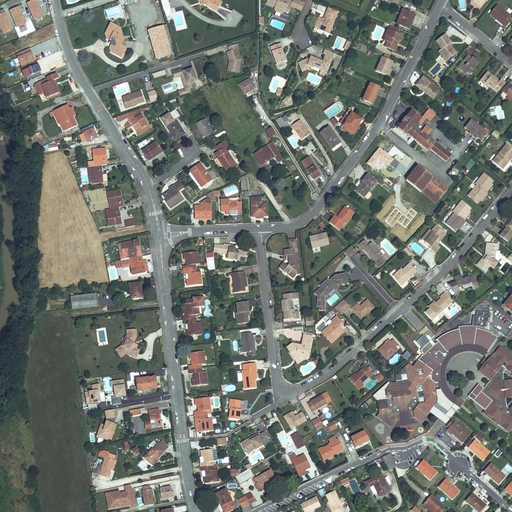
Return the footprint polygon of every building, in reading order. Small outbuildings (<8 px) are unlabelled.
[(37,0),(35,0),(28,3),(33,18),(42,15),(37,0)] [(201,0),(202,1),(203,1),(204,5),(216,11),(221,2),(216,0),(201,0)] [(301,11),(305,3),(296,0),(293,0),(293,2),(287,0),(267,0),(268,0),(266,4),(275,7),(274,8),(275,11),(281,14),(284,12),(285,11),(289,13),(291,7),(301,11)] [(498,6),(490,15),(498,22),(500,19),(504,23),(503,25),(506,29),(511,21),(509,19),(511,16),(498,6)] [(15,26),(25,22),(19,7),(0,14),(0,24),(3,32),(12,28),(7,15),(11,14),(15,26)] [(338,12),(328,8),(324,18),(325,19),(322,20),(322,19),(319,17),(316,23),(321,25),(319,29),(329,33),(338,12)] [(413,13),(403,9),(397,24),(409,29),(411,25),(410,24),(412,19),(411,19),(413,13)] [(111,23),(106,32),(110,31),(109,29),(115,27),(116,29),(120,28),(111,23)] [(166,25),(163,26),(168,43),(172,42),(166,25)] [(148,30),(156,59),(171,54),(168,43),(163,26),(148,30)] [(120,28),(116,29),(115,27),(109,29),(110,31),(106,32),(105,35),(107,39),(110,40),(111,45),(110,48),(111,52),(121,58),(127,48),(121,45),(120,44),(123,38),(120,28)] [(385,41),(389,43),(387,48),(394,51),(395,46),(398,41),(398,40),(400,41),(402,36),(397,34),(388,30),(383,41),(385,41)] [(444,35),(435,42),(441,49),(440,50),(448,59),(455,53),(448,44),(450,42),(444,35)] [(277,64),(283,62),(286,61),(281,48),(282,48),(280,43),(270,47),(277,64)] [(237,44),(228,47),(230,52),(227,53),(230,61),(232,63),(231,69),(239,71),(241,60),(237,50),(239,49),(237,44)] [(16,54),(21,67),(35,61),(29,48),(16,54)] [(325,55),(323,62),(316,59),(315,60),(313,59),(313,58),(311,57),(310,58),(299,63),(302,71),(313,67),(327,72),(332,57),(325,55)] [(480,63),(472,57),(471,58),(468,63),(465,66),(462,63),(458,67),(466,74),(468,72),(471,74),(480,63)] [(392,62),(382,58),(377,71),(386,74),(388,69),(389,69),(392,62)] [(26,77),(28,81),(42,75),(36,61),(21,67),(25,77),(26,77)] [(232,63),(230,61),(228,70),(238,73),(239,71),(231,69),(232,63)] [(182,68),(172,72),(174,78),(181,76),(184,75),(189,89),(196,87),(194,82),(197,81),(193,68),(183,71),(182,68)] [(501,79),(500,81),(496,78),(495,79),(491,76),(492,75),(488,71),(482,79),(486,82),(484,85),(488,88),(490,87),(497,93),(505,82),(501,79)] [(56,73),(46,77),(47,80),(48,83),(42,85),(40,82),(35,84),(39,95),(44,93),(46,98),(59,93),(53,80),(55,80),(58,78),(56,73)] [(423,77),(416,86),(423,91),(424,90),(426,92),(426,94),(429,97),(432,93),(434,93),(436,95),(440,91),(423,77)] [(250,78),(239,85),(246,98),(251,95),(249,91),(255,88),(250,78)] [(445,84),(440,79),(437,83),(442,88),(445,84)] [(59,93),(46,98),(47,100),(61,94),(55,80),(53,80),(59,93)] [(503,91),(506,94),(511,85),(511,84),(510,83),(503,91)] [(379,88),(370,84),(363,98),(366,100),(365,101),(371,103),(374,96),(375,96),(379,88)] [(158,99),(155,90),(148,93),(150,101),(158,99)] [(133,95),(122,99),(126,109),(136,105),(136,104),(144,101),(141,91),(132,94),(133,95)] [(189,98),(187,93),(184,94),(180,96),(177,97),(179,103),(183,101),(187,100),(187,99),(189,98)] [(286,105),(292,99),(289,95),(283,102),(286,105)] [(69,109),(67,105),(55,111),(56,115),(59,114),(63,123),(61,124),(64,131),(77,126),(72,116),(71,117),(67,109),(69,109)] [(142,113),(140,109),(126,114),(127,119),(129,121),(127,122),(125,127),(127,130),(132,126),(134,125),(139,132),(137,133),(138,135),(150,128),(140,114),(142,113)] [(358,124),(361,119),(352,113),(352,112),(349,109),(339,124),(343,126),(341,129),(350,136),(358,124)] [(422,118),(412,110),(406,117),(405,117),(401,122),(402,122),(397,128),(406,135),(407,134),(411,137),(412,135),(416,138),(414,140),(418,143),(419,142),(425,146),(423,147),(428,151),(429,149),(446,162),(451,155),(426,135),(431,129),(426,125),(421,131),(418,129),(426,118),(430,121),(435,114),(429,109),(422,118)] [(184,132),(176,120),(180,117),(175,110),(161,118),(175,140),(182,136),(181,134),(184,132)] [(127,119),(126,114),(117,117),(119,122),(127,119)] [(330,121),(334,126),(338,122),(334,117),(330,121)] [(284,123),(281,118),(276,120),(282,131),(288,127),(285,122),(284,123)] [(212,133),(205,119),(195,124),(203,138),(212,133)] [(297,131),(298,132),(297,133),(302,140),(310,133),(300,120),(292,126),(296,131),(297,131)] [(479,127),(471,120),(465,128),(468,129),(470,131),(469,132),(469,133),(472,136),(479,127)] [(361,126),(358,124),(350,136),(350,137),(353,139),(361,126)] [(88,126),(80,130),(82,134),(84,133),(88,141),(97,137),(93,129),(90,130),(88,126)] [(340,143),(329,127),(320,133),(332,149),(340,143)] [(487,133),(479,127),(472,136),(475,138),(476,138),(477,137),(479,138),(481,140),(487,133)] [(269,130),(266,131),(270,138),(276,134),(272,128),(269,130)] [(495,130),(492,134),(497,138),(500,134),(495,130)] [(156,142),(142,151),(149,161),(158,155),(157,154),(161,151),(156,142)] [(224,142),(215,148),(218,152),(216,153),(222,163),(221,163),(227,172),(237,166),(234,162),(227,152),(225,148),(227,146),(224,142)] [(278,152),(273,143),(254,154),(261,165),(275,156),(274,154),(278,152)] [(509,161),(511,157),(511,149),(506,145),(496,157),(498,159),(495,163),(502,169),(508,163),(507,162),(508,160),(509,161)] [(92,150),(94,161),(88,162),(88,167),(101,166),(107,165),(105,149),(92,150)] [(227,152),(234,162),(237,160),(231,150),(227,152)] [(283,159),(278,152),(274,154),(279,162),(283,159)] [(309,158),(302,162),(310,174),(307,176),(310,182),(317,177),(316,175),(319,173),(309,158)] [(196,166),(198,169),(192,173),(202,187),(212,180),(200,164),(196,166)] [(102,175),(101,166),(88,167),(90,184),(103,182),(103,181),(102,175)] [(421,192),(432,177),(418,166),(406,180),(421,192)] [(484,173),(475,184),(477,185),(486,192),(489,189),(488,188),(491,183),(493,181),(484,173)] [(358,188),(356,191),(364,197),(365,196),(368,192),(377,181),(367,174),(362,181),(363,182),(361,185),(362,185),(360,188),(358,188)] [(442,185),(432,177),(421,192),(435,204),(440,198),(435,194),(442,185)] [(362,181),(355,190),(356,191),(358,188),(360,188),(362,185),(361,185),(363,182),(362,181)] [(166,201),(171,208),(183,199),(178,192),(183,188),(179,182),(174,186),(170,188),(171,190),(163,195),(167,201),(166,201)] [(447,189),(442,185),(435,194),(440,198),(447,189)] [(486,192),(477,185),(468,195),(478,203),(480,200),(483,196),(485,197),(488,194),(486,192)] [(120,190),(107,193),(110,209),(118,207),(123,206),(120,190)] [(215,190),(207,194),(207,199),(210,198),(210,200),(215,200),(215,190)] [(261,197),(251,198),(252,217),(256,217),(256,216),(263,215),(263,216),(267,216),(266,203),(261,203),(261,197)] [(195,219),(211,218),(210,200),(210,198),(207,199),(201,202),(201,204),(202,204),(202,206),(195,206),(195,219)] [(221,212),(226,212),(229,212),(229,214),(238,214),(237,202),(229,202),(229,200),(220,200),(221,212)] [(461,201),(453,211),(454,213),(464,220),(467,217),(465,216),(469,211),(471,208),(461,201)] [(121,223),(118,207),(110,209),(106,210),(109,226),(121,223)] [(346,224),(354,213),(349,209),(346,213),(343,210),(339,215),(340,216),(338,218),(337,217),(335,215),(329,223),(339,230),(344,223),(346,224)] [(464,220),(454,213),(446,223),(455,231),(457,228),(461,224),(462,225),(465,221),(464,220)] [(507,226),(500,234),(508,241),(511,236),(511,220),(511,221),(507,226)] [(436,225),(431,231),(428,234),(427,233),(422,239),(430,246),(429,248),(435,253),(440,247),(438,246),(439,243),(438,242),(437,241),(439,240),(440,240),(446,233),(436,225)] [(312,248),(329,244),(326,233),(320,235),(320,236),(314,238),(313,236),(309,237),(312,248)] [(297,248),(296,239),(288,240),(290,249),(285,249),(286,256),(288,255),(289,264),(288,266),(283,263),(279,268),(284,271),(285,270),(288,273),(287,274),(293,279),(296,275),(296,274),(300,274),(298,258),(295,258),(293,248),(297,248)] [(374,263),(379,268),(385,262),(380,257),(383,255),(371,242),(369,244),(364,239),(358,245),(363,250),(364,249),(375,261),(374,263)] [(138,240),(121,243),(124,260),(137,257),(136,253),(141,252),(138,240)] [(274,246),(277,251),(283,249),(281,243),(274,246)] [(484,260),(482,258),(477,265),(485,272),(490,265),(493,268),(498,262),(495,259),(496,251),(497,244),(487,243),(485,255),(487,256),(484,260)] [(224,244),(224,245),(223,253),(227,254),(226,258),(237,259),(237,260),(246,261),(247,251),(238,250),(238,252),(235,251),(235,250),(235,249),(230,248),(230,246),(230,245),(224,244)] [(353,251),(355,250),(352,246),(344,253),(349,258),(355,253),(353,251)] [(183,266),(183,270),(196,268),(195,264),(199,264),(198,251),(183,253),(184,260),(186,259),(188,259),(188,265),(187,265),(183,266)] [(117,268),(122,267),(122,268),(123,268),(126,267),(125,264),(130,263),(130,266),(132,275),(145,272),(145,271),(143,262),(142,256),(137,257),(124,260),(121,260),(121,261),(115,262),(117,268)] [(409,278),(416,272),(409,264),(403,270),(401,269),(395,274),(397,276),(395,278),(401,285),(407,280),(405,279),(408,277),(409,278)] [(196,268),(183,270),(184,274),(188,274),(189,273),(190,279),(189,279),(187,280),(187,286),(202,284),(200,272),(196,272),(196,268)] [(244,272),(233,273),(233,274),(235,293),(245,291),(245,287),(244,284),(247,284),(246,275),(245,276),(244,272)] [(338,286),(343,285),(342,283),(347,282),(345,273),(335,275),(330,280),(328,279),(320,286),(321,287),(314,293),(317,297),(317,307),(319,307),(325,307),(325,301),(324,301),(324,297),(325,297),(334,289),(335,286),(337,284),(338,284),(338,286)] [(461,275),(454,278),(455,282),(448,285),(454,291),(458,289),(458,287),(461,286),(463,289),(471,286),(477,284),(474,276),(470,278),(469,276),(465,278),(465,279),(464,280),(463,279),(461,275)] [(140,283),(129,285),(130,291),(131,298),(131,299),(141,297),(140,288),(141,288),(140,283)] [(281,300),(283,311),(285,311),(286,319),(295,318),(295,319),(299,319),(298,311),(294,312),(294,309),(293,309),(292,299),(298,299),(297,293),(283,294),(283,300),(281,300)] [(453,302),(444,293),(440,297),(441,298),(435,303),(430,308),(425,312),(433,320),(453,302)] [(72,310),(97,307),(96,294),(70,297),(72,310)] [(511,297),(511,296),(503,305),(511,312),(511,297)] [(183,316),(183,320),(196,319),(197,318),(197,316),(195,316),(195,314),(199,314),(198,307),(205,307),(203,297),(193,298),(193,299),(193,302),(186,303),(183,303),(184,310),(187,309),(188,315),(183,316)] [(350,307),(343,300),(335,307),(338,311),(342,315),(350,307)] [(357,303),(352,308),(360,318),(363,315),(366,313),(367,314),(374,308),(367,300),(360,306),(357,303)] [(248,302),(236,303),(238,313),(239,324),(248,323),(247,315),(247,312),(249,312),(248,302)] [(436,389),(435,383),(438,383),(443,382),(442,379),(442,375),(442,371),(443,367),(444,364),(446,360),(448,357),(450,355),(448,353),(451,351),(452,350),(455,349),(458,348),(459,348),(460,347),(462,347),(463,347),(466,346),(470,346),(476,347),(479,348),(484,350),(486,351),(487,352),(498,337),(492,334),(487,331),(481,330),(476,329),(477,326),(486,327),(486,322),(487,322),(488,318),(490,318),(490,313),(476,312),(476,316),(473,316),(472,326),(466,326),(458,327),(459,329),(454,330),(448,333),(443,335),(439,338),(436,340),(438,342),(433,346),(432,345),(429,342),(420,350),(424,354),(418,360),(413,367),(408,364),(395,375),(396,382),(390,383),(388,382),(376,393),(377,401),(378,407),(381,410),(379,413),(376,417),(380,420),(386,419),(387,425),(391,427),(396,420),(402,419),(401,411),(407,410),(408,418),(414,417),(421,423),(424,419),(423,413),(429,412),(436,403),(448,412),(454,404),(456,401),(453,398),(451,396),(447,391),(445,388),(440,389),(436,389)] [(305,317),(306,326),(315,325),(314,316),(305,317)] [(343,324),(336,316),(331,321),(333,323),(322,332),(331,343),(338,336),(336,334),(341,329),(339,327),(343,324)] [(196,319),(183,320),(184,324),(188,324),(189,324),(190,329),(186,330),(187,336),(202,335),(200,322),(196,323),(196,319)] [(136,329),(129,330),(129,335),(130,335),(128,340),(126,339),(122,346),(116,351),(121,358),(126,354),(136,359),(140,350),(136,348),(135,347),(134,343),(137,337),(136,329)] [(129,330),(126,330),(127,334),(121,346),(115,349),(116,351),(122,346),(126,339),(128,340),(130,335),(129,335),(129,330)] [(244,353),(247,352),(253,351),(253,345),(254,344),(253,336),(252,336),(251,333),(241,334),(244,353)] [(312,336),(303,334),(301,346),(292,344),(290,353),(294,358),(299,355),(308,356),(312,336)] [(385,344),(381,347),(381,350),(382,352),(381,353),(387,360),(398,350),(395,347),(398,344),(393,339),(390,342),(388,339),(384,343),(385,344)] [(443,382),(438,383),(439,386),(440,389),(445,388),(447,391),(451,396),(453,398),(456,401),(454,404),(459,408),(464,402),(457,397),(455,395),(451,392),(448,388),(446,384),(446,381),(445,376),(445,372),(446,369),(447,365),(448,363),(450,360),(452,357),(456,355),(461,353),(463,353),(466,352),(470,352),(472,352),(475,353),(478,354),(481,355),(484,357),(487,352),(486,351),(484,350),(479,348),(476,347),(470,346),(466,346),(463,347),(462,347),(460,347),(459,348),(458,348),(455,349),(452,350),(451,351),(448,353),(450,355),(448,357),(446,360),(444,364),(443,367),(442,371),(442,375),(442,379),(443,382)] [(502,348),(500,346),(494,353),(493,354),(495,353),(496,355),(502,348)] [(511,355),(502,348),(496,355),(495,353),(493,354),(491,356),(492,358),(480,372),(490,380),(484,388),(478,384),(468,396),(485,410),(482,413),(497,425),(498,425),(501,427),(502,427),(504,425),(510,431),(511,428),(511,411),(509,409),(506,407),(506,398),(511,397),(511,379),(504,380),(503,372),(506,369),(511,374),(511,355)] [(188,366),(189,370),(201,368),(201,364),(205,364),(204,351),(189,353),(190,360),(192,359),(193,359),(194,365),(193,365),(188,366)] [(299,355),(294,358),(297,363),(308,356),(299,355)] [(478,371),(480,372),(492,358),(491,356),(490,356),(478,371)] [(256,370),(255,364),(243,365),(243,371),(242,371),(244,389),(255,388),(254,381),(252,370),(256,370)] [(361,384),(372,373),(364,364),(361,367),(362,369),(355,375),(350,380),(357,388),(361,384)] [(201,368),(189,370),(189,374),(194,374),(195,373),(196,379),(192,379),(193,386),(207,384),(206,372),(202,372),(201,368)] [(156,388),(154,377),(143,378),(141,379),(136,379),(137,386),(131,387),(132,394),(138,393),(138,391),(156,388)] [(124,379),(110,381),(113,404),(121,403),(120,396),(126,396),(124,379)] [(323,395),(308,404),(312,412),(327,403),(323,395)] [(194,412),(194,416),(207,414),(206,410),(210,410),(209,397),(195,399),(195,406),(197,405),(199,405),(199,411),(198,411),(194,412)] [(239,410),(240,401),(230,399),(229,408),(230,409),(229,418),(239,419),(240,410),(239,410)] [(436,403),(429,412),(446,424),(459,408),(454,404),(448,412),(436,403)] [(106,419),(115,417),(113,409),(104,411),(106,419)] [(159,409),(149,410),(151,427),(161,426),(159,409)] [(391,427),(421,423),(414,417),(408,418),(407,410),(401,411),(402,419),(396,420),(391,427)] [(284,416),(291,428),(306,419),(302,412),(295,416),(292,412),(284,416)] [(207,414),(194,416),(195,424),(198,426),(199,432),(213,430),(211,418),(207,419),(207,414)] [(317,430),(323,426),(318,418),(312,421),(317,430)] [(106,420),(105,424),(101,423),(96,436),(111,441),(117,424),(106,420)] [(469,435),(455,422),(452,420),(446,426),(449,429),(449,428),(456,435),(455,436),(462,442),(469,435)] [(333,421),(326,425),(330,431),(337,428),(333,421)] [(360,444),(364,442),(364,443),(369,440),(365,431),(351,438),(355,447),(361,444),(360,444)] [(249,438),(241,443),(247,454),(255,449),(263,445),(262,443),(269,440),(264,432),(258,436),(250,440),(249,438)] [(298,432),(294,434),(296,438),(292,440),(294,443),(302,439),(298,432)] [(478,433),(474,436),(480,442),(484,438),(478,433)] [(305,446),(302,439),(294,443),(297,449),(305,446)] [(333,453),(334,455),(343,450),(338,439),(336,440),(330,443),(328,444),(329,445),(322,449),(323,450),(319,451),(324,460),(331,457),(331,456),(330,455),(333,453)] [(489,453),(475,440),(473,442),(470,446),(477,453),(476,454),(483,460),(489,453)] [(153,448),(144,458),(153,466),(159,459),(157,458),(165,451),(164,450),(167,446),(161,441),(158,444),(157,443),(153,448)] [(200,463),(200,467),(213,466),(213,462),(217,461),(215,449),(210,449),(201,450),(201,457),(205,457),(205,462),(200,463)] [(110,469),(112,470),(115,460),(114,460),(116,456),(108,453),(109,452),(104,451),(100,451),(98,457),(105,459),(103,465),(99,464),(97,470),(98,470),(96,474),(108,478),(110,471),(109,471),(110,469)] [(310,467),(304,455),(297,458),(295,454),(290,457),(298,473),(305,470),(310,467)] [(395,467),(390,454),(382,457),(389,470),(395,467)] [(429,467),(430,466),(423,461),(417,468),(430,480),(436,473),(429,467)] [(505,476),(491,464),(485,470),(493,477),(492,478),(499,484),(505,476)] [(213,466),(200,467),(201,471),(206,471),(207,477),(204,477),(205,484),(219,482),(217,465),(213,466)] [(254,482),(257,481),(260,486),(266,482),(267,484),(276,479),(271,469),(252,480),(254,482)] [(381,474),(365,482),(368,488),(373,485),(379,496),(390,491),(381,474)] [(451,487),(452,486),(445,480),(439,487),(452,499),(458,492),(451,487)] [(267,484),(266,482),(260,486),(257,481),(254,482),(258,491),(268,486),(267,484)] [(128,493),(135,491),(130,485),(124,486),(125,493),(127,493),(129,504),(130,504),(128,493)] [(172,492),(171,486),(159,488),(161,499),(174,497),(174,492),(172,492)] [(154,504),(152,489),(142,491),(145,506),(154,504)] [(229,496),(226,489),(216,494),(221,506),(222,505),(225,511),(226,511),(235,508),(231,500),(229,496)] [(130,505),(137,504),(135,491),(128,493),(130,504),(130,505)] [(330,508),(331,511),(342,506),(335,491),(326,495),(331,507),(330,508)] [(117,492),(106,494),(107,500),(111,499),(112,507),(129,504),(127,493),(125,493),(119,494),(117,494),(117,492)] [(248,494),(245,496),(249,504),(255,501),(252,494),(248,496),(248,494)] [(478,500),(479,499),(472,494),(466,501),(478,511),(479,511),(485,506),(478,500)] [(440,511),(445,506),(432,495),(423,505),(427,509),(429,507),(434,511),(440,511)] [(242,508),(249,505),(249,504),(245,496),(238,500),(242,508)] [(308,511),(309,511),(314,509),(320,506),(316,497),(301,505),(304,511),(308,511)] [(345,511),(349,511),(344,497),(340,499),(345,511)] [(130,504),(129,504),(112,507),(111,499),(107,500),(109,509),(130,505),(130,504)]
